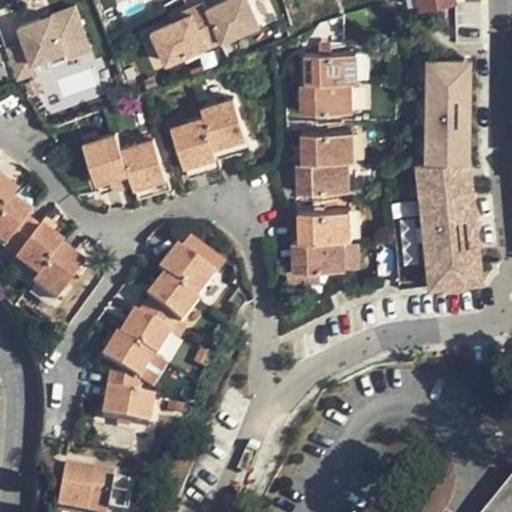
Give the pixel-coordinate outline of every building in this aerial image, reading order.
[(257,20),(247,0),(216,0),(205,5),(202,0),(197,0),(186,6),(189,12),(172,20),(151,29),(165,59),(203,42),(204,45),(257,20)] [(26,43),(9,50),(22,83),(39,75),(34,61),(53,53),(71,45),(76,56),(95,48),(76,2),(19,27),(26,43)] [(186,6),(169,13),(172,20),(189,12),(186,6)] [(336,36),(323,37),(323,53),(336,53),(336,36)] [(71,45),(53,53),(60,68),(97,52),(95,48),(76,56),(71,45)] [(305,53),(306,83),(352,81),(357,81),(356,52),(336,53),(323,53),(305,53)] [(475,52),(425,55),(430,158),(420,159),(426,288),(486,285),(475,52)] [(306,83),(300,83),(301,111),(353,110),(352,81),(306,83)] [(203,106),(206,114),(217,149),(249,138),(234,96),(203,106)] [(187,167),(219,156),(217,149),(206,114),(172,125),(187,167)] [(122,146),(117,131),(85,142),(97,181),(130,171),(122,146)] [(302,161),(350,160),(355,160),(353,131),(302,132),(302,161)] [(154,136),(122,146),(130,171),(135,186),(168,176),(154,136)] [(249,138),(217,149),(219,156),(220,161),(252,149),(249,138)] [(219,156),(187,167),(190,179),(223,169),(220,161),(219,156)] [(351,189),(350,160),(302,161),(297,161),(299,191),(351,189)] [(130,171),(97,181),(102,195),(135,186),(130,171)] [(168,176),(135,186),(140,201),(172,190),(168,176)] [(0,213),(11,200),(16,193),(0,180),(0,213)] [(9,242),(28,217),(30,214),(11,200),(0,213),(0,245),(4,248),(9,242)] [(300,240),(346,239),(352,239),(351,210),(299,211),(300,240)] [(9,242),(14,247),(20,251),(39,226),(28,217),(9,242)] [(57,228),(45,218),(39,226),(52,235),(57,228)] [(13,259),(35,277),(59,246),(62,243),(52,235),(39,226),(20,251),(13,259)] [(192,236),(181,250),(215,277),(225,264),(192,236)] [(346,268),(346,239),(300,240),(294,240),(295,268),(321,268),(346,268)] [(0,253),(0,260),(2,262),(14,247),(9,242),(4,248),(0,253)] [(35,277),(31,284),(55,301),(84,264),(59,246),(35,277)] [(14,247),(2,262),(15,273),(12,277),(27,288),(31,284),(35,277),(13,259),(20,251),(14,247)] [(160,272),(165,276),(197,301),(216,277),(215,277),(181,250),(178,247),(160,272)] [(295,268),(289,268),(289,279),(322,278),(321,268),(295,268)] [(182,324),(199,302),(197,301),(165,276),(149,298),(151,300),(172,317),(182,324)] [(217,296),(229,306),(238,313),(243,307),(245,295),(230,282),(217,296)] [(163,328),(172,317),(151,300),(140,314),(163,328)] [(229,306),(220,318),(242,336),(251,323),(238,313),(229,306)] [(157,358),(158,359),(174,335),(163,328),(140,314),(136,312),(121,336),(157,358)] [(142,380),(157,358),(121,336),(118,335),(105,358),(114,364),(142,380)] [(114,364),(109,390),(140,395),(142,380),(114,364)] [(156,398),(140,395),(109,390),(105,419),(151,427),(156,398)] [(90,511),(91,509),(108,511),(109,511),(117,472),(68,463),(60,507),(83,511),(90,511)] [(511,511),(511,477),(484,511),(511,511)]
